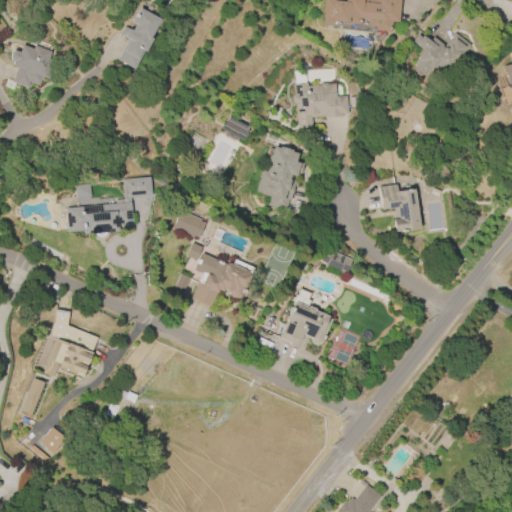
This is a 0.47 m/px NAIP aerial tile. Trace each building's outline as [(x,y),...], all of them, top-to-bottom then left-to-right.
[(398,0),(397,22),(389,22),(388,32),(373,30),(373,27),(365,26),(366,20),(360,19),(360,25),(332,23),(331,26),(321,26),(322,0),(398,0)] [(132,69),(116,59),(122,49),(123,50),(128,40),(124,38),(124,37),(119,34),(123,26),(128,29),(129,29),(131,30),(134,24),(131,22),(139,8),(160,20),(150,38),(151,39),(143,52),(142,51),(132,69)] [(452,32),(469,44),(448,71),(438,64),(433,70),(429,67),(424,74),(418,76),(414,73),(412,68),(414,65),(413,65),(415,61),(414,61),(422,50),(411,42),(419,31),(430,40),(432,37),(442,45),(452,32)] [(10,82),(11,79),(13,80),(17,68),(10,65),(11,61),(10,61),(8,57),(10,52),(13,51),(17,52),(20,44),(31,48),(32,45),(53,52),(44,77),(42,77),(40,81),(39,81),(37,86),(27,82),(25,87),(10,82)] [(511,94),(504,72),(503,73),(501,67),(511,63),(511,94)] [(296,129),(294,104),(293,104),(291,102),(291,97),(292,95),(293,94),(292,84),(306,83),(306,86),(319,85),(320,83),(325,83),(326,84),(333,84),(334,97),(345,96),(347,114),(340,114),(340,117),(323,118),(323,116),(310,117),(311,127),(296,129)] [(243,137),(222,126),(225,121),(228,116),(249,126),(243,137)] [(284,211),(266,205),(268,197),(254,192),(261,170),(265,171),(267,165),(265,165),(268,155),(269,156),(272,146),(278,148),(278,147),(290,150),(290,152),(296,154),(294,161),(301,164),(298,174),(295,173),(294,177),(291,176),(289,180),(295,182),(289,199),(288,199),(284,211)] [(116,231),(83,234),(82,231),(65,232),(63,208),(113,203),(113,200),(122,199),(121,179),(148,177),(150,195),(129,197),(131,226),(115,227),(116,231)] [(413,189),(418,228),(393,232),(391,219),(396,219),(395,207),(380,209),(377,186),(395,184),(396,191),(413,189)] [(192,238),(171,229),(179,210),(200,220),(199,222),(203,224),(197,238),(193,236),(192,238)] [(324,250),(343,258),(344,257),(350,260),(344,272),(339,270),(338,272),(324,266),(325,264),(319,261),(324,250)] [(209,308),(189,299),(198,279),(197,279),(199,273),(192,270),(200,253),(224,264),(227,263),(232,265),(234,260),(245,265),(242,270),(250,274),(239,297),(235,299),(229,297),(228,293),(222,290),(221,292),(217,290),(209,308)] [(188,278),(180,296),(171,292),(179,274),(188,278)] [(293,302),(306,307),(307,306),(313,309),(313,311),(327,317),(326,318),(330,320),(320,343),(315,345),(310,343),(308,338),(304,336),(299,349),(289,344),(289,343),(278,339),(293,302)] [(42,371),(55,339),(66,343),(67,342),(84,349),(83,350),(90,353),(80,377),(57,368),(58,364),(57,364),(52,376),(42,371)] [(42,382),(29,416),(18,412),(31,378),(42,382)] [(511,448),(499,436),(511,421),(511,448)] [(38,443),(50,427),(63,437),(52,452),(38,443)] [(352,500),(364,485),(379,496),(366,511),(334,511),(343,501),(345,503),(349,498),(352,500)]
